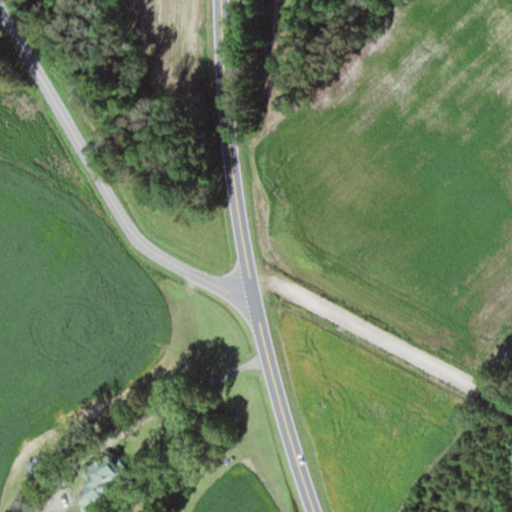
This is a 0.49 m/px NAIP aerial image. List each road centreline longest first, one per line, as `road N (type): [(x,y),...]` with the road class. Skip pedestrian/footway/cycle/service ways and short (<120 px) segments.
road 1 (primary): [(317,511),(250,292),(218,0)]
road 2 (residential): [(0,11),(132,238),(188,272),(250,292)]
road 3 (residential): [(248,267),(511,409)]
